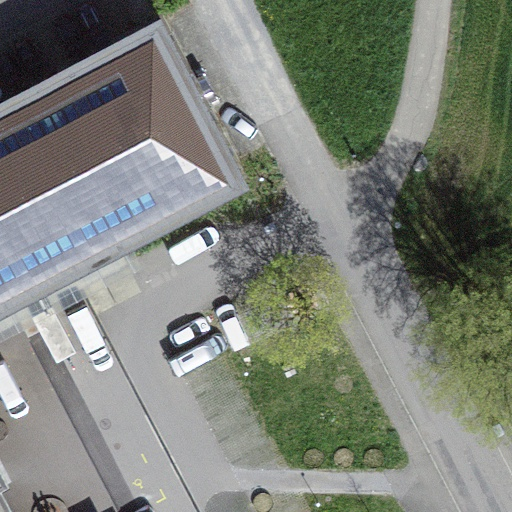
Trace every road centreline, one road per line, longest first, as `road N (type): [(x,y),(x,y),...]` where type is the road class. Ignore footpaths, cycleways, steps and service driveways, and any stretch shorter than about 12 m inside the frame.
road 1 (unclassified): [(340,214),(495,511)]
road 2 (track): [(224,0),(340,214)]
road 3 (unclassified): [(340,214),(375,185),(411,126),(433,0)]
